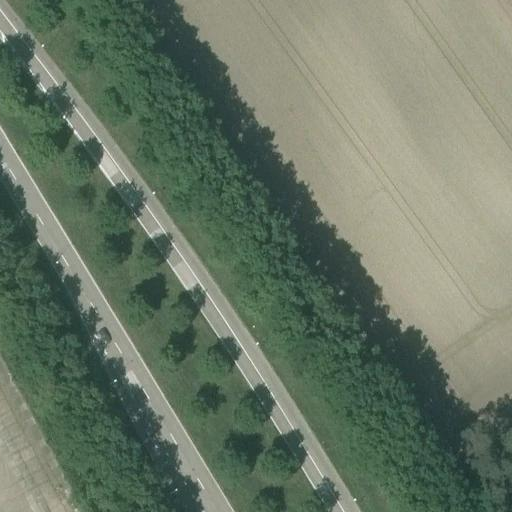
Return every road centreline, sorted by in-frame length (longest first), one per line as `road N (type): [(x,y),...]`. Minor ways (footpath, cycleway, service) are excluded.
road 1 (tertiary): [(334,511),(117,181),(0,26)]
road 2 (tertiary): [(0,155),(215,511)]
